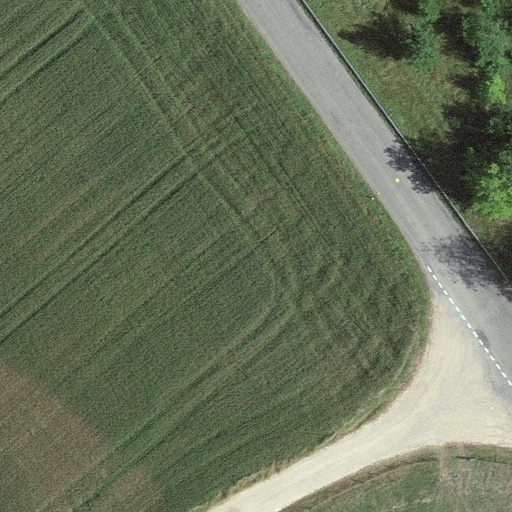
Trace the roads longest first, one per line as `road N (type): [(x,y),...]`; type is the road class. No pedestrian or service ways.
road 1 (tertiary): [(511,343),(264,0)]
road 2 (track): [(252,511),(363,454),(511,352)]
